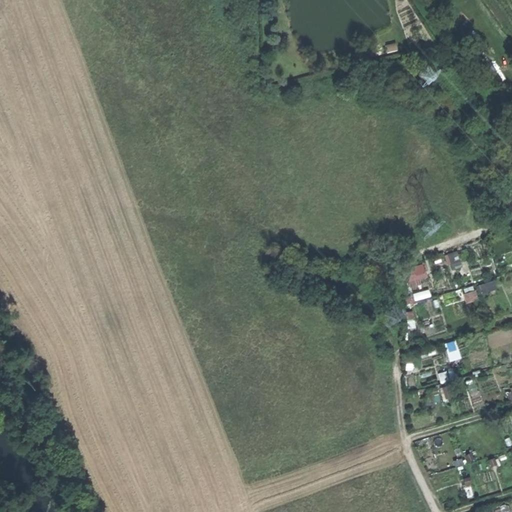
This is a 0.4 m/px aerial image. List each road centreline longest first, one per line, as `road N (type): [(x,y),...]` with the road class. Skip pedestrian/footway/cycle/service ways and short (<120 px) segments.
road 1 (track): [(435,511),(398,408),(400,265),(417,252),(511,223)]
road 2 (track): [(396,353),(511,319)]
